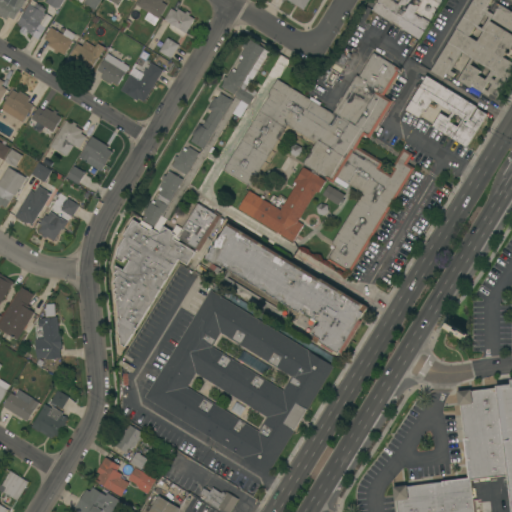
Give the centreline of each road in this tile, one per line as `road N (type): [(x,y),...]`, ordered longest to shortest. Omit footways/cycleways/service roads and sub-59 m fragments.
road 1 (residential): [(233,6),(96,230),(86,281),(97,412),(39,511)]
road 2 (primary): [(511,127),(274,511)]
road 3 (residential): [(0,48),(148,142)]
road 4 (primary): [(324,488),(407,359)]
